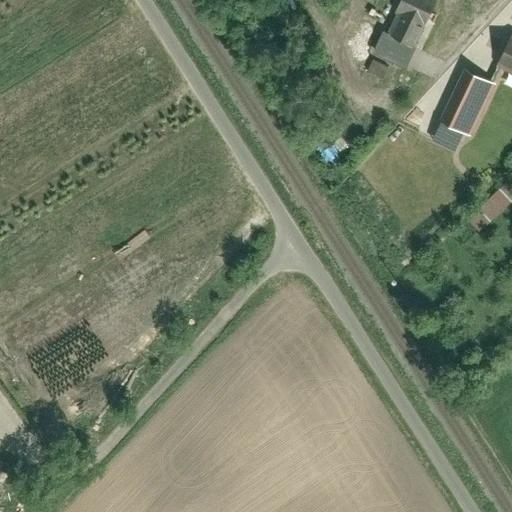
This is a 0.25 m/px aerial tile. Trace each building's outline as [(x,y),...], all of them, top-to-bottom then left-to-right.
[(444,0),(408,0),(404,10),(411,13),(435,23),(444,0)] [(435,23),(411,13),(401,35),(421,43),(425,45),(435,23)] [(389,30),(380,50),(412,64),(421,43),(401,35),(389,30)] [(503,85),(472,70),(448,116),(480,132),(503,85)] [(442,111),(422,112),(422,125),(443,124),(442,111)] [(511,179),(474,216),(486,230),(511,205),(511,179)]
